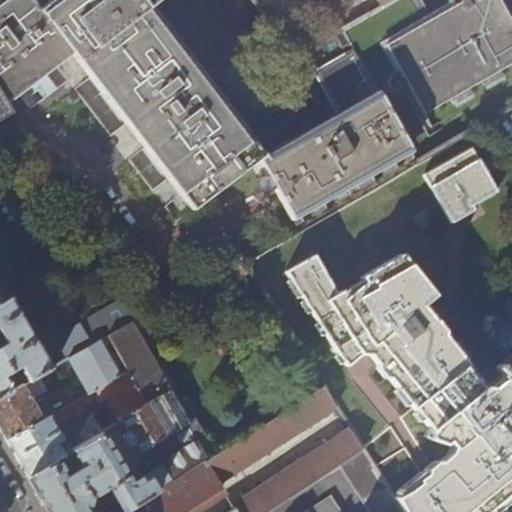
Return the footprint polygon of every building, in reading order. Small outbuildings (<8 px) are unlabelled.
[(285,224),(404,158),(408,165),(491,119),(511,107),(511,43),(485,0),(394,0),(374,11),(334,34),(369,96),(256,160),(141,10),(154,0),(48,0),(31,14),(20,0),(0,0),(0,85),(10,101),(64,58),(183,216),(249,166),(285,224)] [(365,0),(374,11),(394,0),(365,0)] [(0,120),(16,110),(10,101),(0,85),(0,120)] [(465,152),(419,179),(446,226),(461,218),(453,205),(467,198),(471,206),(490,196),(465,152)] [(303,258),(276,275),(331,360),(339,369),(352,358),(362,359),(422,433),(419,443),(434,448),(436,445),(441,450),(440,457),(407,484),(409,486),(398,495),(385,501),(391,511),(484,511),(511,489),(511,451),(508,447),(511,444),(511,406),(491,381),(479,390),(469,389),(453,370),(456,367),(422,325),(424,323),(412,309),(424,298),(391,259),(352,280),(354,285),(336,300),(330,294),(326,297),(303,258)] [(51,367),(10,298),(2,302),(0,303),(0,396),(13,389),(8,381),(5,384),(1,377),(18,367),(27,381),(51,367)] [(61,472),(66,469),(63,465),(59,467),(55,461),(27,477),(43,503),(47,511),(122,511),(200,463),(197,442),(203,438),(193,423),(188,426),(128,323),(104,336),(124,372),(144,404),(120,418),(122,421),(121,422),(127,432),(122,435),(121,438),(126,445),(129,447),(134,444),(139,452),(153,443),(164,462),(131,483),(99,434),(72,451),(82,467),(64,478),(61,472)] [(66,358),(89,345),(77,325),(54,338),(66,358)] [(96,341),(89,345),(66,358),(86,394),(117,376),(96,341)] [(58,363),(51,367),(27,381),(13,389),(0,396),(0,431),(5,441),(40,421),(28,401),(40,393),(44,399),(50,396),(47,390),(56,384),(54,379),(64,373),(58,363)] [(511,363),(495,377),(490,370),(485,374),(491,381),(511,406),(511,363)] [(124,372),(117,376),(86,394),(53,413),(59,424),(85,408),(84,405),(104,393),(119,419),(120,418),(144,404),(124,372)] [(208,486),(327,411),(313,390),(200,463),(122,511),(184,511),(213,494),(208,486)] [(40,421),(5,441),(18,461),(27,477),(55,461),(69,452),(48,416),(40,421)] [(265,511),(334,467),(354,454),(341,433),(221,510),(222,511),(265,511)] [(354,454),(334,467),(362,511),(332,511),(324,498),(302,511),(391,511),(385,501),(354,454)]
